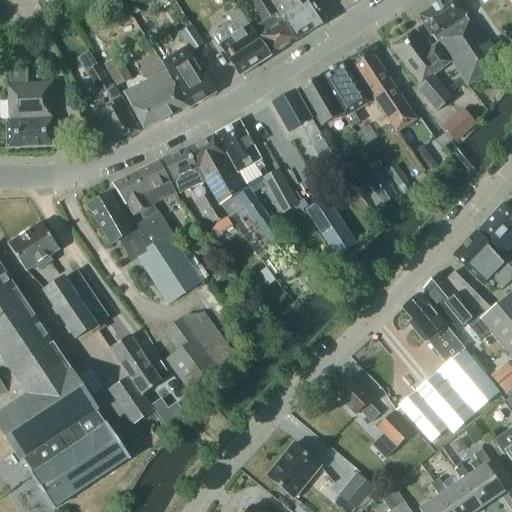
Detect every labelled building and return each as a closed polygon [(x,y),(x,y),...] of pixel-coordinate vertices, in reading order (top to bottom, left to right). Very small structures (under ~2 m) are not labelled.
[(156,0),(163,9),(175,1),(174,0),(156,0)] [(250,0),(260,15),(265,19),(256,25),(262,34),(274,54),(297,40),(271,0),(250,0)] [(328,22),(314,0),(282,0),(276,4),(297,39),(311,31),(311,32),(328,22)] [(468,14),(458,0),(444,0),(420,16),(432,37),(434,36),(438,42),(439,42),(468,87),(491,71),(490,69),(502,61),(484,34),(479,37),(466,15),(468,14)] [(217,30),(215,33),(215,37),(240,75),(272,56),(260,40),(240,8),(229,14),(233,20),(217,30)] [(203,45),(192,27),(182,32),(194,50),(203,45)] [(417,89),(437,113),(453,100),(434,77),(451,63),(437,45),(431,50),(416,30),(392,49),(413,76),(411,78),(417,85),(419,83),(421,86),(417,89)] [(369,47),(349,60),(396,132),(416,119),(369,47)] [(163,66),(170,77),(172,76),(191,106),(215,91),(196,61),(187,66),(180,56),(163,66)] [(106,64),(118,86),(131,79),(119,57),(106,64)] [(345,62),(321,76),(345,117),(347,116),(353,126),(362,121),(355,110),(369,102),(345,62)] [(9,67),(10,122),(7,122),(8,148),(55,147),(52,84),(27,85),(26,67),(9,67)] [(109,86),(97,67),(87,73),(99,92),(109,86)] [(189,106),(166,72),(126,93),(145,129),(162,120),(164,122),(174,116),(173,114),(189,106)] [(302,88),(323,124),(341,114),(319,78),(302,88)] [(93,106),(113,145),(139,131),(114,85),(103,91),(109,103),(106,105),(104,101),(93,106)] [(292,133),(301,128),(309,142),(306,144),(318,163),(332,156),(319,136),(320,135),(310,117),(296,92),(275,104),(292,133)] [(441,128),(455,143),(476,125),(462,109),(441,128)] [(239,172),(241,171),(248,184),(249,184),(248,183),(262,176),(259,170),(265,167),(261,160),(240,121),(218,133),(239,172)] [(365,148),(378,140),(371,127),(357,135),(365,148)] [(260,135),(271,155),(282,149),(271,129),(260,135)] [(213,134),(189,148),(221,205),(236,195),(254,224),(257,222),(266,237),(276,231),(249,188),(245,190),(213,134)] [(171,179),(174,178),(182,193),(203,182),(186,149),(162,161),(171,179)] [(418,152),(411,157),(427,177),(434,172),(431,169),(418,152)] [(114,185),(134,216),(140,213),(145,221),(159,213),(154,206),(177,194),(159,162),(114,185)] [(395,166),(386,172),(398,189),(407,182),(395,166)] [(298,206),(278,171),(262,179),(282,215),(298,206)] [(382,178),(373,185),(383,199),(393,192),(382,178)] [(159,213),(145,221),(134,227),(135,229),(133,230),(110,194),(88,207),(112,245),(120,241),(136,258),(140,257),(169,303),(202,284),(201,282),(188,262),(173,238),(175,236),(160,212),(159,213)] [(225,217),(218,206),(212,194),(210,195),(198,202),(211,225),(225,217)] [(478,229),(504,254),(511,244),(511,213),(502,204),(478,229)] [(227,219),(210,228),(216,238),(232,228),(227,219)] [(9,245),(27,272),(36,266),(40,271),(54,262),(50,257),(60,251),(41,223),(9,245)] [(511,269),(505,262),(476,232),(452,255),(481,285),(490,276),(503,287),(511,278),(511,269)] [(195,258),(188,262),(201,282),(208,278),(195,258)] [(0,290),(11,283),(2,269),(0,270),(0,290)] [(266,269),(251,279),(260,292),(275,281),(266,269)] [(76,339),(108,318),(76,271),(44,292),(76,339)] [(446,281),(490,333),(511,359),(511,293),(492,309),(454,274),(446,281)] [(479,341),(490,333),(446,281),(440,275),(423,289),(444,315),(453,309),(479,341)] [(95,411),(97,409),(11,283),(0,290),(0,354),(3,358),(0,360),(0,428),(21,460),(24,458),(34,473),(31,475),(55,508),(130,458),(107,424),(81,441),(71,427),(95,411)] [(444,326),(418,295),(403,308),(413,319),(408,323),(424,341),(426,340),(446,364),(461,350),(464,348),(444,326)] [(266,312),(258,318),(265,326),(273,320),(266,312)] [(208,353),(184,318),(165,332),(178,351),(166,359),(188,391),(230,361),(219,346),(208,353)] [(130,336),(111,349),(127,372),(146,360),(130,336)] [(399,405),(403,410),(431,442),(447,428),(451,432),(498,392),(461,350),(446,364),(399,405)] [(146,360),(127,372),(130,377),(110,390),(133,425),(153,412),(142,396),(161,383),(146,360)] [(511,369),(506,363),(490,376),(505,394),(511,388),(511,369)] [(89,370),(79,376),(91,394),(101,387),(89,370)] [(335,393),(356,416),(360,412),(370,422),(379,414),(368,403),(372,399),(351,378),(335,393)] [(411,434),(391,414),(375,429),(395,449),(411,434)] [(511,447),(504,436),(495,441),(503,454),(505,453),(511,463),(511,447)] [(294,499),(321,466),(293,444),(267,476),(286,492),(294,499)] [(482,509),(505,494),(485,465),(490,462),(482,450),(474,456),(482,468),(469,477),(463,481),(482,509)] [(478,511),(482,509),(463,481),(469,477),(461,465),(452,471),(460,482),(447,491),(441,495),(452,511),(478,511)] [(374,489),(355,474),(337,495),(356,511),(374,489)] [(420,511),(452,511),(441,495),(447,491),(439,479),(430,485),(438,497),(419,510),(420,511)] [(410,511),(404,503),(390,511),(410,511)]
